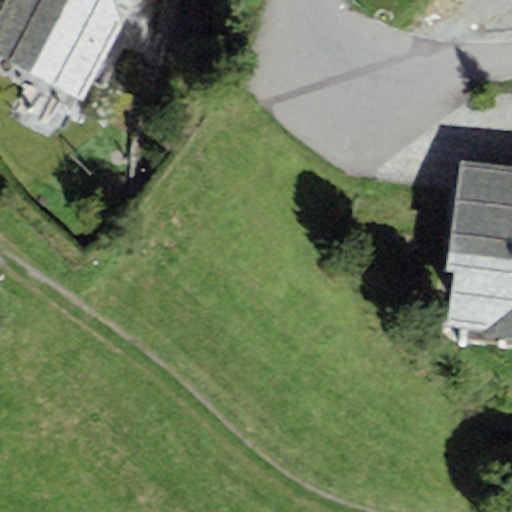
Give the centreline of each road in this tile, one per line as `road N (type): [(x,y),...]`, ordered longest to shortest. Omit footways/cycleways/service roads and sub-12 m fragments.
road 1 (track): [(0,254),(130,348),(297,492),(364,511)]
road 2 (residential): [(313,0),(340,39),(386,54),(511,55)]
